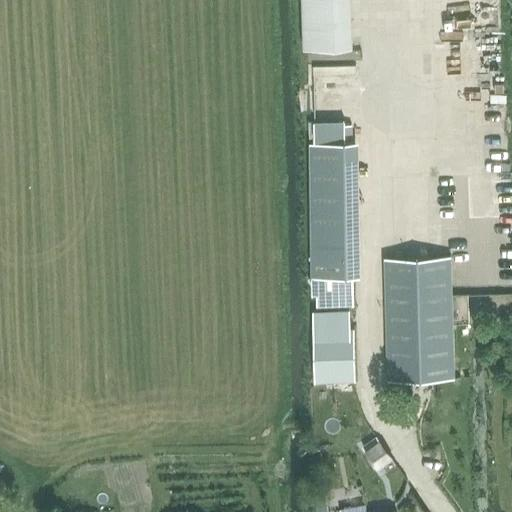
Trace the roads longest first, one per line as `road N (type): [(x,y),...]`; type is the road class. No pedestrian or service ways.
road 1 (unknown): [(440,511),(390,436),(373,381),(366,329),(372,152)]
road 2 (unknown): [(372,152),(432,149),(454,158),(468,245)]
road 3 (unknown): [(372,152),(377,0)]
